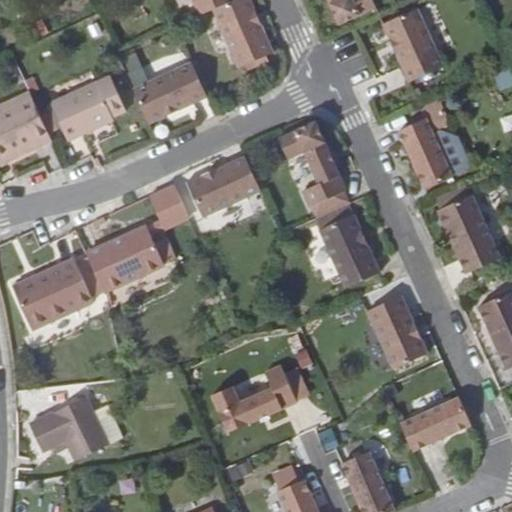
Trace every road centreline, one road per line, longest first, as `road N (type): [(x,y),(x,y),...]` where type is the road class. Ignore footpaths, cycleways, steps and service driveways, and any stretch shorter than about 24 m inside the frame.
road 1 (residential): [(500,470),(496,441),(353,122),(327,84)]
road 2 (residential): [(327,84),(146,166),(0,216)]
